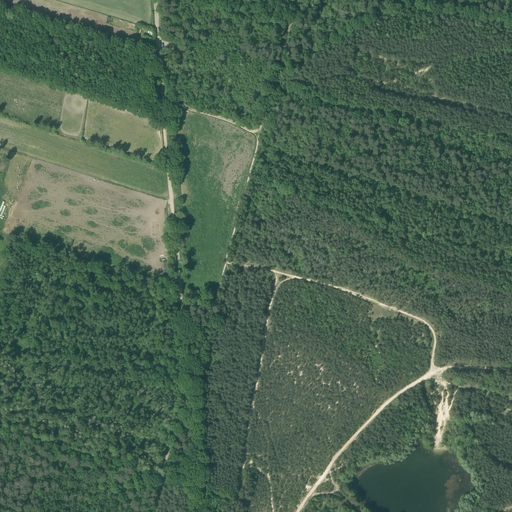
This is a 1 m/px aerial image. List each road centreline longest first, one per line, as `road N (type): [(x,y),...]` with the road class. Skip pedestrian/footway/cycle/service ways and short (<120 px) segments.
road 1 (track): [(189,375),(162,103)]
road 2 (track): [(225,261),(297,0)]
road 3 (track): [(434,370),(433,333),(417,318),(225,261)]
road 4 (track): [(271,270),(233,511)]
road 5 (track): [(434,370),(363,430),(301,511)]
road 6 (track): [(161,477),(0,428)]
road 7 (track): [(151,511),(190,399)]
